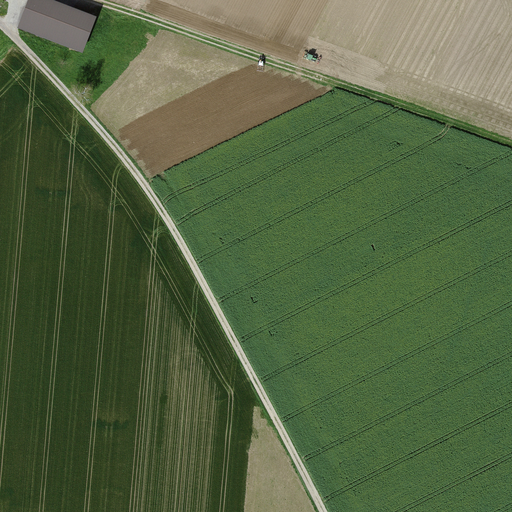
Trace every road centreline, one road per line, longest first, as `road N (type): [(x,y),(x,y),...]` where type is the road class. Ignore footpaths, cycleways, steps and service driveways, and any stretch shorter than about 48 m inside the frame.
road 1 (track): [(321,511),(139,172),(0,24)]
road 2 (track): [(511,148),(87,0)]
